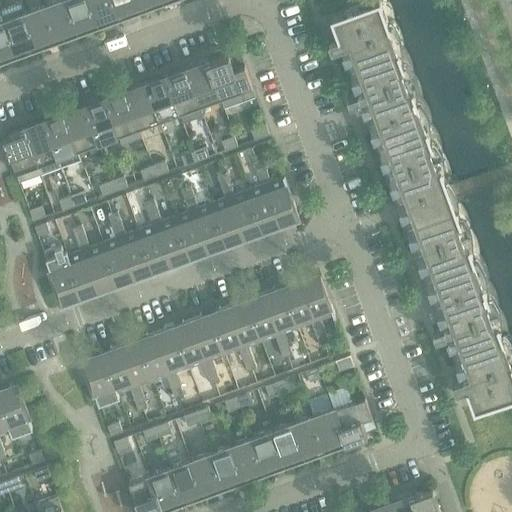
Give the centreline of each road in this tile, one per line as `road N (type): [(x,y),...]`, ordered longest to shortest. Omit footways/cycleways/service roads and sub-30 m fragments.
road 1 (residential): [(238,511),(424,445),(341,222)]
road 2 (residential): [(0,345),(341,222)]
road 3 (residential): [(0,90),(249,0)]
road 4 (residential): [(341,222),(261,0)]
